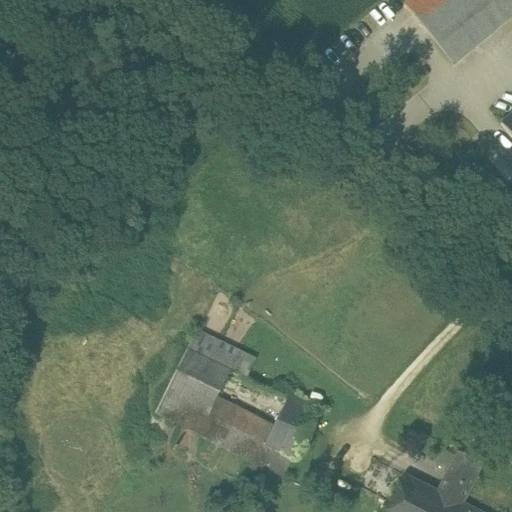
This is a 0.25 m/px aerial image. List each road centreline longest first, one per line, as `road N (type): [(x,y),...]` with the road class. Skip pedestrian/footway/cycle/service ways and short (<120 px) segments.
road 1 (unclassified): [(169,0),(397,161),(511,229)]
road 2 (track): [(511,269),(353,440)]
